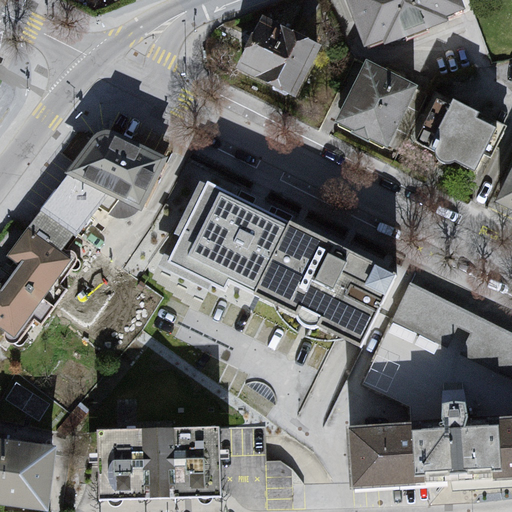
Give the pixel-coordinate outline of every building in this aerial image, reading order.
[(463,0),(345,0),(366,54),(469,14),(463,0)] [(320,51),(263,22),(234,79),(293,104),(320,51)] [(416,89),(367,66),(334,128),(387,154),(416,89)] [(506,130),(454,104),(432,156),(479,178),(506,130)] [(109,200),(141,216),(167,165),(108,140),(100,142),(88,157),(71,180),(108,199),(109,200)] [(511,167),(495,207),(511,214),(511,167)] [(109,200),(71,180),(28,234),(62,258),(109,200)] [(208,182),(165,272),(226,301),(232,290),(256,301),(291,227),(254,210),(256,205),(208,182)] [(398,280),(291,227),(256,301),(360,351),(398,280)] [(0,286),(0,332),(15,344),(71,265),(62,258),(28,234),(8,260),(20,269),(4,290),(0,286)] [(511,335),(409,285),(362,386),(410,406),(413,427),(511,420),(511,335)] [(511,420),(413,427),(347,431),(353,494),(511,484),(511,420)] [(216,432),(97,436),(97,503),(219,502),(216,432)] [(48,511),(57,450),(0,443),(0,511),(6,511),(48,511)]
